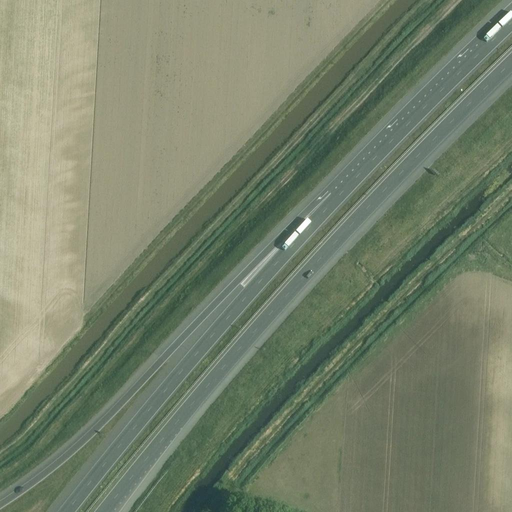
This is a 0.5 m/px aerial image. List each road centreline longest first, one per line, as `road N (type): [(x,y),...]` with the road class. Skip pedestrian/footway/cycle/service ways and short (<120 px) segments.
road 1 (motorway): [(109,511),(234,354),(511,60)]
road 2 (motorway): [(338,194),(241,277),(72,452),(0,505)]
road 3 (motorway): [(338,194),(67,511)]
road 4 (motorway): [(511,19),(338,194)]
